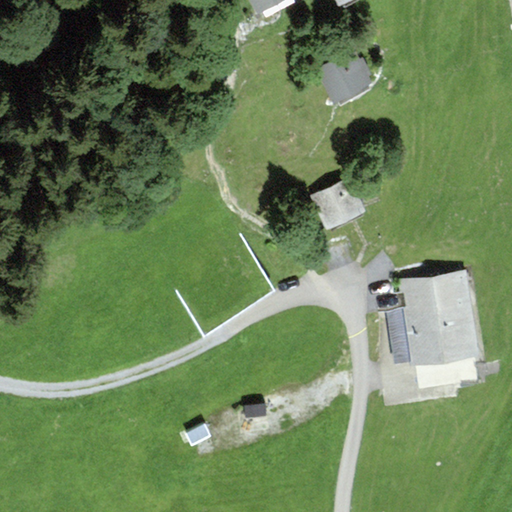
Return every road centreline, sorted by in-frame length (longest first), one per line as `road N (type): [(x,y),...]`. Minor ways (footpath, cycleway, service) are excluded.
road 1 (track): [(0,382),(58,389),(116,379),(284,299),(342,292)]
road 2 (track): [(342,292),(404,237),(448,182),(472,110),(482,0)]
road 3 (residential): [(342,292),(362,376),(340,511)]
